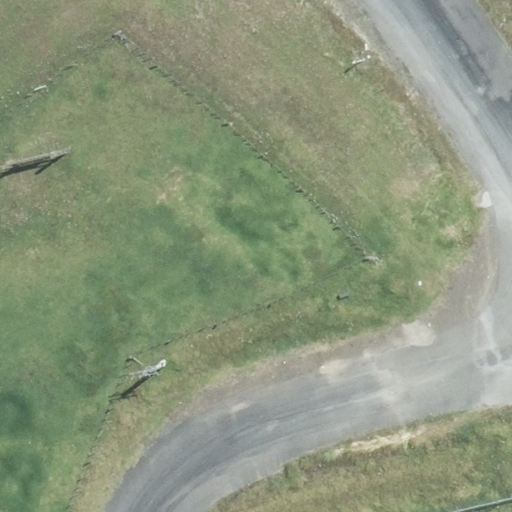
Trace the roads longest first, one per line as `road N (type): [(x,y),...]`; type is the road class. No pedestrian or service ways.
road 1 (unclassified): [(150,511),(169,482),(217,447),(267,425),(511,365)]
road 2 (unclassified): [(511,135),(415,0)]
